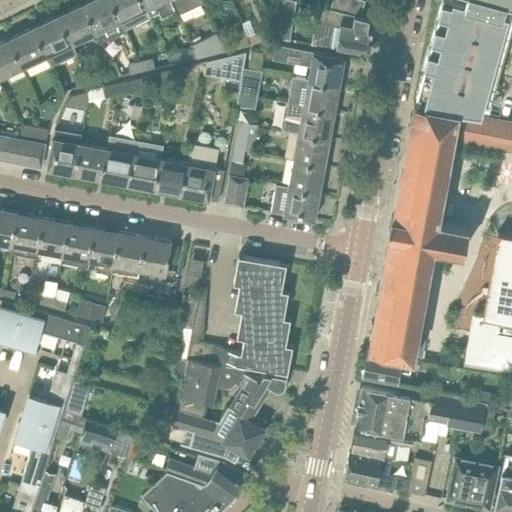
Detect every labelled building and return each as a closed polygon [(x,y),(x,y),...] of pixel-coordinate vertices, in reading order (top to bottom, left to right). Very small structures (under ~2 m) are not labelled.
[(101,41),(126,30),(125,29),(111,0),(86,0),(83,2),(96,30),(96,31),(101,41)] [(149,16),(142,0),(111,0),(125,29),(150,17),(149,16)] [(173,0),(142,0),(149,16),(160,11),(162,15),(177,8),(173,0)] [(202,0),(173,0),(179,13),(203,1),(202,0)] [(364,0),(344,0),(342,10),(362,15),(366,0),(364,0)] [(511,0),(441,0),(416,95),(418,95),(416,102),(445,107),(475,112),(506,0),(511,0)] [(71,42),(96,31),(96,30),(83,2),(58,13),(71,42)] [(314,22),(311,42),(336,47),(338,47),(346,49),(369,53),(372,36),(371,36),(372,27),(374,18),(362,15),(342,10),(317,4),(314,22)] [(33,25),(46,54),(51,64),(76,52),(71,42),(58,13),(33,25)] [(243,21),(249,34),(251,42),(262,39),(259,29),(254,30),(249,18),(243,21)] [(251,42),(249,34),(243,21),(242,21),(246,32),(234,35),(236,46),(251,42)] [(8,37),(22,66),(46,54),(33,25),(8,37)] [(196,46),(198,55),(225,49),(217,31),(193,42),(196,46)] [(0,75),(22,66),(8,37),(0,40),(0,75)] [(198,55),(196,46),(193,42),(192,42),(193,46),(167,53),(171,62),(198,55)] [(339,82),(344,56),(275,43),(272,57),(310,64),(308,76),(339,82)] [(241,78),(243,65),(245,50),(207,58),(205,71),(241,78)] [(140,59),(142,70),(155,66),(152,56),(140,59)] [(142,70),(140,59),(127,62),(130,72),(142,70)] [(185,65),(173,68),(176,78),(188,75),(185,65)] [(241,79),(239,92),(249,94),(253,67),(248,66),(243,65),(241,78),(241,79)] [(163,81),(176,78),(173,68),(160,71),(163,81)] [(99,69),(86,72),(88,83),(102,79),(99,69)] [(76,86),(88,83),(86,72),(73,76),(76,86)] [(287,101),(334,110),(339,82),(308,76),(292,74),(287,101)] [(117,93),(118,93),(130,90),(127,79),(116,82),(117,90),(117,93)] [(116,82),(103,86),(105,96),(117,93),(117,90),(116,82)] [(88,97),(87,90),(68,95),(64,105),(75,102),(76,103),(88,100),(88,97)] [(239,92),(236,104),(246,106),(246,104),(249,94),(239,92)] [(58,106),(47,101),(41,114),(53,118),(58,106)] [(282,127),(329,136),(334,110),(287,101),(282,127)] [(416,102),(413,102),(368,347),(413,355),(433,246),(463,251),(468,225),(438,219),(453,139),(494,147),(494,146),(503,148),(511,149),(511,119),(445,107),(416,102)] [(254,150),(257,132),(248,131),(250,121),(240,119),(234,146),(254,150)] [(33,135),(35,125),(36,125),(22,122),(20,132),(33,135)] [(36,125),(35,125),(33,135),(46,137),(48,127),(36,125)] [(50,147),(47,167),(74,172),(80,140),(82,130),(55,125),(54,128),(53,135),(50,147)] [(291,129),(286,156),(293,157),(324,163),(329,136),(282,127),(282,128),(291,129)] [(108,137),(101,177),(127,182),(136,138),(109,133),(108,137)] [(0,157),(12,160),(17,137),(3,134),(0,152),(0,157)] [(27,163),(30,139),(17,137),(12,160),(27,163)] [(136,138),(127,182),(155,188),(161,156),(163,143),(136,138)] [(45,142),(30,139),(27,163),(41,166),(45,142)] [(107,145),(80,140),(74,172),(101,177),(107,145)] [(214,167),(219,146),(191,140),(190,148),(181,193),(209,198),(209,197),(218,199),(224,168),(214,167)] [(234,146),(229,173),(243,176),(246,161),(243,160),(244,148),(254,150),(234,146)] [(161,156),(155,188),(181,193),(190,148),(189,148),(187,161),(161,156)] [(293,157),(288,184),(276,182),(320,190),(324,163),(293,157)] [(248,177),(243,176),(229,173),(224,201),(243,204),(248,177)] [(276,182),(271,210),(314,218),(320,190),(276,182)] [(0,207),(0,240),(11,242),(17,210),(0,207)] [(11,242),(9,251),(34,256),(36,247),(42,215),(17,210),(11,242)] [(62,252),(68,220),(42,215),(36,247),(62,252)] [(62,252),(61,261),(86,266),(88,257),(94,225),(68,220),(62,252)] [(88,257),(86,266),(112,271),(113,262),(119,230),(94,225),(88,257)] [(113,262),(112,271),(137,275),(138,266),(145,235),(119,230),(113,262)] [(473,313),(464,361),(511,370),(511,233),(498,231),(483,314),(473,313)] [(165,271),(168,259),(171,240),(145,235),(138,266),(165,271)] [(279,261),(244,254),(241,271),(248,272),(243,298),(250,300),(245,325),(252,326),(247,351),(228,347),(225,359),(287,371),(290,355),(283,353),(288,327),(281,326),(286,300),(279,299),(284,273),(277,272),(279,261)] [(124,279),(122,288),(132,290),(135,281),(124,279)] [(149,285),(135,281),(132,290),(147,294),(149,285)] [(2,286),(0,292),(0,295),(13,299),(16,290),(2,286)] [(207,287),(200,286),(198,295),(197,295),(195,305),(205,306),(207,287)] [(51,305),(53,296),(42,293),(39,302),(51,305)] [(23,303),(13,300),(0,296),(0,336),(12,340),(23,303)] [(53,296),(51,305),(64,309),(67,300),(53,296)] [(79,297),(76,313),(88,316),(92,301),(79,297)] [(23,303),(12,340),(34,347),(40,329),(76,340),(84,343),(90,324),(76,319),(26,304),(23,303)] [(204,318),(205,306),(195,305),(193,317),(204,318)] [(193,317),(190,333),(199,335),(202,335),(204,318),(193,317)] [(187,351),(187,355),(195,357),(199,339),(199,335),(190,333),(187,351)] [(206,341),(199,339),(195,357),(203,359),(206,341)] [(22,415),(58,426),(60,419),(63,408),(68,395),(84,343),(76,340),(67,371),(56,367),(46,398),(29,393),(22,415)] [(213,342),(206,341),(203,359),(210,360),(213,342)] [(221,344),(213,342),(210,360),(217,361),(221,344)] [(217,361),(225,363),(225,359),(228,347),(228,345),(221,344),(217,361)] [(271,384),(274,386),(275,387),(276,388),(277,388),(279,388),(282,387),(283,386),(283,385),(284,384),(285,383),(285,382),(287,373),(261,368),(257,374),(242,366),(225,363),(217,361),(210,360),(203,359),(195,357),(187,355),(187,351),(175,347),(173,356),(180,357),(175,359),(173,369),(179,374),(183,375),(178,407),(191,409),(202,414),(205,400),(213,402),(217,383),(225,385),(231,381),(233,378),(240,382),(227,401),(232,404),(251,413),(256,404),(259,405),(271,384)] [(410,369),(413,355),(368,347),(363,376),(383,379),(398,382),(400,369),(410,371),(410,369)] [(447,420),(482,427),(490,429),(495,403),(486,401),(410,387),(409,388),(365,380),(364,385),(362,385),(358,404),(424,416),(447,420)] [(68,395),(63,408),(75,412),(80,413),(84,400),(68,395)] [(173,406),(169,422),(193,429),(188,444),(226,455),(235,460),(242,449),(248,453),(249,451),(254,443),(264,425),(251,418),(253,414),(251,413),(232,404),(227,401),(217,418),(173,406)] [(355,423),(415,435),(420,436),(424,416),(358,404),(355,423)] [(63,408),(60,419),(72,423),(75,412),(63,408)] [(58,426),(22,415),(15,437),(32,442),(21,478),(40,484),(45,469),(58,426)] [(86,418),(80,435),(109,444),(115,427),(86,418)] [(415,435),(355,423),(350,447),(396,457),(399,442),(413,445),(415,435)] [(108,448),(110,449),(134,457),(142,436),(115,427),(109,444),(108,448)] [(396,457),(350,447),(344,476),(406,489),(409,477),(389,472),(392,458),(395,458),(396,457)] [(199,451),(194,464),(170,456),(165,468),(167,469),(204,481),(210,486),(231,500),(242,484),(245,481),(244,481),(247,476),(225,459),(224,459),(199,451)] [(511,511),(511,452),(505,451),(499,477),(501,477),(493,509),(506,511),(511,511)] [(476,458),(454,453),(446,496),(467,501),(476,458)] [(432,459),(414,455),(409,477),(406,489),(424,493),(432,459)] [(489,505),(493,486),(498,463),(476,458),(467,501),(489,505)] [(85,499),(84,500),(80,511),(91,511),(92,509),(97,510),(105,485),(92,481),(96,468),(95,467),(85,499)] [(231,500),(210,486),(204,481),(167,469),(165,468),(165,469),(166,470),(142,491),(161,511),(217,511),(230,501),(231,500)] [(53,511),(56,503),(45,499),(53,472),(45,469),(40,484),(30,511),(53,511)] [(0,511),(30,511),(40,484),(21,478),(10,511),(2,511),(0,511)] [(161,511),(142,491),(140,493),(157,511),(154,511),(161,511)] [(65,493),(58,511),(80,511),(84,500),(85,499),(65,493)] [(107,511),(131,511),(133,510),(110,502),(109,507),(107,511)]
